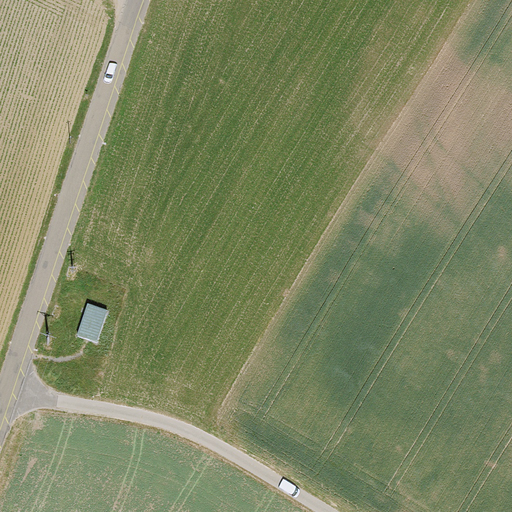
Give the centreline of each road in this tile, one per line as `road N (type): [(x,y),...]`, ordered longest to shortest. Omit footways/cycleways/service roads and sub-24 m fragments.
road 1 (tertiary): [(141,0),(0,418)]
road 2 (track): [(329,511),(195,429),(16,376)]
